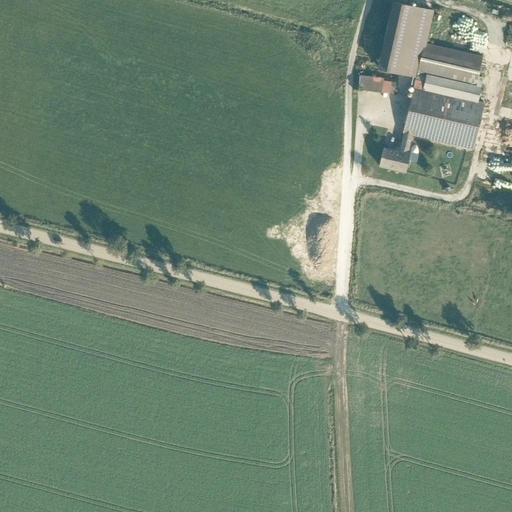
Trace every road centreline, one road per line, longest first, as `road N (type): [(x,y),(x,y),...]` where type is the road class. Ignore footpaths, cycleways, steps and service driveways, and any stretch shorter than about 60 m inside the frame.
road 1 (tertiary): [(511,354),(0,226)]
road 2 (track): [(342,511),(341,311)]
